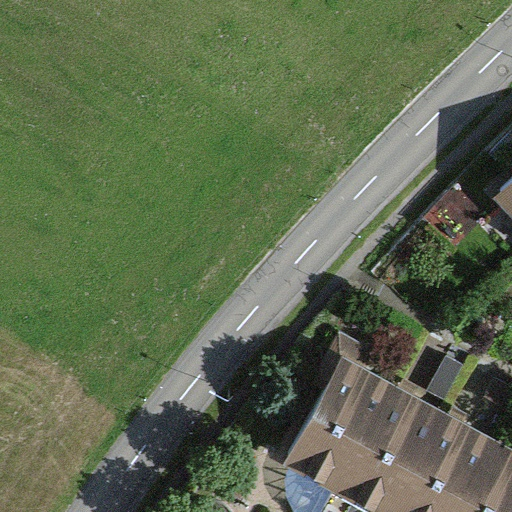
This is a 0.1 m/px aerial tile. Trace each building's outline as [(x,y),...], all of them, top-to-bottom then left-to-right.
[(511,163),(483,190),(511,221),(511,163)] [(384,386),(334,359),(277,462),(327,489),(384,386)] [(379,511),(434,413),(384,386),(327,489),(369,511),(379,511)] [(444,511),(484,441),(434,413),(379,511),(444,511)] [(509,511),(511,507),(511,456),(484,441),(444,511),(509,511)]
